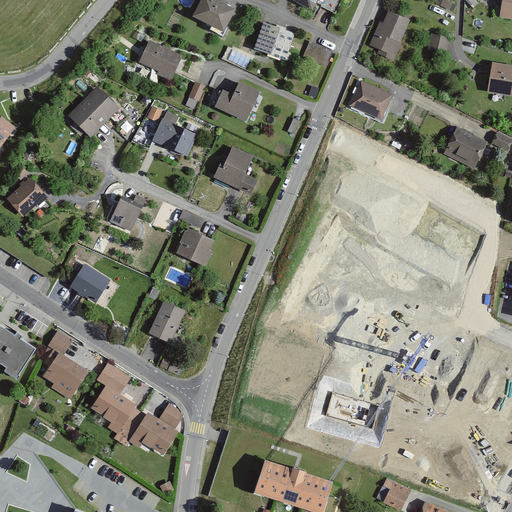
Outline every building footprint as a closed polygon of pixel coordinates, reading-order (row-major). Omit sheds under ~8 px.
[(236,9),(217,0),(203,0),(194,18),(224,33),(236,9)] [(318,0),(293,0),(314,10),(318,0)] [(511,0),(503,0),(500,17),(511,19),(511,0)] [(412,22),(389,12),(373,48),(395,58),(412,22)] [(248,52),(283,63),(292,32),(257,22),(248,52)] [(432,33),(429,49),(446,51),(448,35),(432,33)] [(183,56),(150,41),(140,64),(160,72),(158,75),(172,81),(183,56)] [(333,51),(311,42),(305,56),(327,65),(333,51)] [(511,95),(511,66),(494,63),(489,92),(511,96),(511,95)] [(395,96),(359,81),(348,107),(384,122),(395,96)] [(192,97),(202,98),(203,83),(193,82),(192,97)] [(233,96),(224,91),(216,108),(248,122),(261,92),(239,82),(233,96)] [(99,88),(70,116),(91,137),(120,110),(99,88)] [(149,115),(159,119),(164,108),(153,104),(149,115)] [(168,110),(154,139),(188,155),(198,135),(176,125),(180,116),(168,110)] [(0,153),(16,129),(0,118),(0,153)] [(455,129),(445,151),(478,167),(488,145),(455,129)] [(508,149),(511,140),(511,137),(498,130),(492,142),(508,149)] [(255,156),(231,146),(217,179),(252,195),(258,182),(246,176),(255,156)] [(30,178),(6,198),(23,218),(46,198),(30,178)] [(141,211),(120,201),(111,221),(132,231),(141,211)] [(180,217),(202,226),(206,217),(183,208),(180,217)] [(216,240),(189,228),(178,253),(206,265),(216,240)] [(111,280),(87,264),(73,286),(97,302),(111,280)] [(186,311),(165,301),(150,334),(171,343),(186,311)] [(36,350),(0,328),(0,366),(19,378),(36,350)] [(59,333),(53,344),(66,352),(72,341),(59,333)] [(86,372),(55,352),(48,362),(54,366),(47,376),(72,393),(86,372)] [(116,370),(111,377),(124,385),(129,378),(116,370)] [(164,454),(178,434),(106,386),(92,407),(164,454)] [(379,406),(333,393),(327,416),(373,428),(379,406)] [(169,408),(163,416),(175,424),(181,416),(169,408)] [(324,511),(333,483),(265,462),(255,495),(310,511),(324,511)] [(412,488),(390,478),(381,499),(403,509),(412,488)] [(449,511),(428,501),(422,511),(449,511)] [(94,511),(71,502),(67,511),(94,511)]
